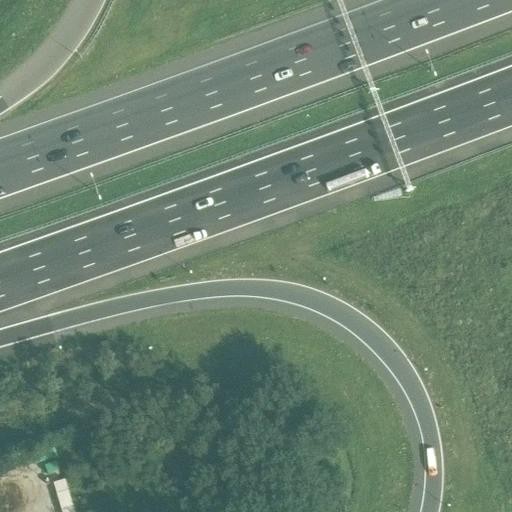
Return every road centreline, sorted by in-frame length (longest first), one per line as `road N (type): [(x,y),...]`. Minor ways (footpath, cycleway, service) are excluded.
road 1 (motorway): [(0,335),(227,287),(281,289),(323,302),(395,356),(419,394),(434,471),(430,511)]
road 2 (motorway): [(0,280),(511,94)]
road 3 (motorway): [(463,0),(0,174)]
road 4 (motorway): [(90,0),(57,52),(0,104)]
